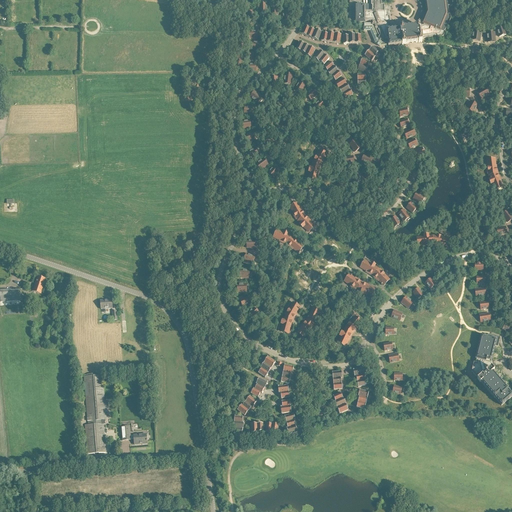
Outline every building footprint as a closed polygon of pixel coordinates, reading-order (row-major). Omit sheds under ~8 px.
[(387,17),(387,11),(384,11),(384,9),(385,9),(385,6),(384,6),(384,5),(381,5),(381,0),(371,0),(371,11),(365,11),(365,5),(354,5),(354,23),(365,23),(365,21),(373,21),(372,23),(373,23),(364,23),(364,26),(363,26),(363,31),(370,31),(375,43),(374,44),(380,47),(381,46),(388,45),(388,46),(402,44),(402,45),(405,44),(413,43),(419,42),(419,43),(422,42),(422,39),(437,37),(437,38),(443,37),(445,33),(444,32),(447,25),(448,26),(451,18),(450,15),(449,15),(448,6),(453,6),(451,0),(432,0),(433,1),(426,2),(428,13),(423,23),(424,24),(424,25),(410,27),(390,30),(387,23),(390,22),(389,19),(389,17),(387,17)] [(279,10),(271,9),(270,18),(278,19),(279,10)] [(253,11),(246,13),(248,21),(256,19),(253,11)] [(310,29),(305,27),(301,34),(306,36),(310,29)] [(504,27),(496,29),(499,37),(506,35),(504,27)] [(315,31),(310,29),(306,36),(312,39),(315,31)] [(322,32),(315,30),(315,31),(312,39),(318,41),(322,32)] [(481,32),(473,31),(472,41),(480,42),(481,32)] [(495,32),(486,33),(487,43),(496,42),(495,32)] [(335,34),(328,33),(328,34),(327,42),(333,43),(335,34)] [(341,35),(335,34),(333,43),(340,45),(341,35)] [(260,43),(251,42),(251,50),(259,51),(260,43)] [(304,44),(299,42),(296,49),(300,52),(304,44)] [(309,47),(304,44),(300,52),(305,54),(309,47)] [(311,59),(315,50),(309,47),(305,54),(305,55),(311,59)] [(379,52),(373,47),(369,51),(375,56),(379,52)] [(254,52),(246,51),(245,59),(254,60),(254,52)] [(325,55),(320,51),(313,58),(319,63),(320,62),(325,55)] [(376,57),(375,56),(369,51),(364,56),(365,56),(371,62),(376,57)] [(329,59),(325,55),(320,62),(324,65),(329,59)] [(370,62),(362,59),(360,65),(368,68),(370,62)] [(334,66),(330,62),(324,68),(327,72),(334,66)] [(256,64),(247,64),(248,72),(256,72),(256,64)] [(368,68),(360,65),(358,70),(366,73),(368,68)] [(338,72),(334,66),(327,72),(326,72),(331,78),(332,77),(338,72)] [(342,76),(338,72),(332,77),(335,81),(342,76)] [(293,75),(285,74),(283,84),(292,85),(293,75)] [(278,77),(270,78),(271,86),(279,85),(278,77)] [(343,78),(335,83),(338,89),(347,85),(343,78)] [(306,86),(299,82),(295,89),(301,94),(306,86)] [(347,85),(338,89),(342,95),(343,95),(350,91),(347,85)] [(485,87),(477,92),(481,100),(489,95),(485,87)] [(314,88),(306,95),(312,101),(319,94),(314,88)] [(469,89),(460,89),(460,97),(469,97),(469,89)] [(262,97),(254,91),(249,98),(258,104),(262,97)] [(353,95),(350,91),(343,95),(346,99),(353,95)] [(313,106),(318,112),(325,107),(320,101),(313,106)] [(478,105),(470,101),(466,110),(473,114),(478,105)] [(253,108),(245,106),(244,114),(252,116),(253,108)] [(407,108),(399,110),(400,117),(408,116),(407,108)] [(407,119),(399,121),(401,129),(409,126),(407,119)] [(251,128),(250,120),(241,121),(243,129),(251,128)] [(412,128),(403,132),(407,140),(415,136),(412,128)] [(253,132),(244,136),(247,143),(256,140),(253,132)] [(414,139),(406,142),(410,149),(418,146),(414,139)] [(356,140),(349,145),(355,152),(362,147),(356,140)] [(422,148),(413,152),(417,159),(425,155),(422,148)] [(255,149),(248,153),(251,160),(259,155),(255,149)] [(322,154),(319,152),(316,156),(315,156),(312,161),(313,162),(312,163),(320,166),(321,164),(322,165),(323,162),(322,161),(327,154),(323,152),(322,154)] [(373,158),(364,155),(361,162),(370,166),(373,158)] [(353,156),(343,158),(345,166),(355,164),(353,156)] [(263,158),(256,164),(261,171),(269,165),(263,158)] [(496,168),(495,159),(491,160),(491,162),(487,163),(488,168),(487,168),(488,174),(489,176),(497,174),(496,171),(497,171),(497,168),(496,168)] [(320,166),(312,163),(311,167),(309,166),(308,171),(309,171),(308,176),(312,177),(311,179),(316,180),(318,172),(319,172),(320,169),(319,169),(320,166)] [(280,171),(273,166),(268,173),(275,179),(280,171)] [(497,174),(489,176),(490,180),(489,180),(491,184),(492,184),(494,188),(497,187),(498,189),(502,187),(499,179),(500,179),(499,176),(498,176),(497,174)] [(426,197),(417,192),(413,199),(421,204),(426,197)] [(267,201),(259,199),(258,207),(266,208),(267,201)] [(417,208),(411,202),(406,208),(412,214),(417,208)] [(301,211),(297,203),(293,206),(294,207),(291,209),(294,214),(293,214),(296,220),(297,220),(297,221),(304,216),(303,214),(304,213),(302,210),(301,211)] [(410,217),(404,209),(398,214),(404,222),(410,217)] [(511,215),(508,210),(501,215),(507,223),(511,219),(511,215)] [(264,215),(257,211),(253,218),(260,222),(264,215)] [(306,218),(304,216),(297,221),(300,224),(299,225),(303,228),(303,227),(307,231),(309,228),(311,229),(314,226),(308,220),(309,219),(307,217),(306,218)] [(396,216),(389,221),(394,228),(401,224),(396,216)] [(259,228),(251,225),(249,232),(257,235),(259,228)] [(506,227),(496,229),(498,237),(507,235),(506,227)] [(283,233),(279,231),(277,235),(276,234),(274,238),(282,242),(281,242),(284,244),(284,243),(287,244),(291,237),(288,235),(288,234),(284,232),(283,233)] [(428,235),(423,236),(424,237),(419,237),(420,241),(417,242),(418,246),(427,245),(427,246),(430,246),(430,245),(432,244),(432,236),(428,236),(428,235)] [(434,236),(432,236),(432,244),(435,245),(435,246),(438,246),(438,245),(447,246),(447,242),(445,241),(445,238),(440,237),(440,236),(434,235),(434,236)] [(293,238),(291,237),(287,244),(289,246),(288,246),(290,248),(291,248),(298,253),(301,250),(299,248),(301,245),(297,242),(298,241),(293,237),(293,238)] [(243,261),(252,265),(255,257),(246,253),(243,261)] [(372,276),(379,268),(375,266),(376,265),(371,262),(371,263),(364,260),(360,268),(366,272),(365,272),(372,276)] [(483,263),(474,263),(475,271),(483,271),(483,263)] [(390,279),(385,274),(385,273),(380,268),(380,269),(379,268),(372,276),(378,282),(378,281),(383,286),(390,279)] [(239,278),(249,279),(250,271),(241,269),(239,278)] [(357,291),(362,282),(356,277),(355,278),(349,274),(344,281),(350,286),(350,287),(355,291),(356,290),(357,291)] [(36,282),(34,286),(32,291),(41,294),(46,279),(38,276),(36,282)] [(485,276),(476,276),(476,284),(485,284),(485,276)] [(431,278),(425,283),(430,290),(436,285),(431,278)] [(373,297),(376,288),(369,285),(369,284),(362,282),(357,291),(361,292),(360,294),(365,296),(366,294),(373,297)] [(237,293),(247,292),(247,284),(237,284),(237,293)] [(419,288),(412,293),(417,300),(424,295),(419,288)] [(485,288),(475,289),(476,298),(486,296),(485,288)] [(27,300),(26,289),(0,290),(0,292),(1,302),(21,300),(27,300)] [(249,295),(239,300),(243,308),(252,304),(249,295)] [(406,296),(401,303),(408,309),(414,303),(406,296)] [(100,301),(101,306),(101,309),(112,308),(111,300),(100,301)] [(488,301),(479,302),(480,310),(489,309),(488,301)] [(294,320),(298,313),(297,313),(301,307),(292,302),(288,309),(288,308),(284,314),(285,315),(284,316),(294,320)] [(253,320),(260,313),(254,307),(247,315),(253,320)] [(318,318),(321,311),(313,307),(310,313),(309,313),(305,320),(314,326),(316,322),(317,323),(319,318),(318,318)] [(403,314),(394,310),(391,318),(400,321),(403,314)] [(489,313),(479,315),(480,323),(491,321),(489,313)] [(292,328),(294,320),(284,316),(283,320),(282,319),(280,325),(282,325),(280,332),(289,335),(291,328),(292,328)] [(314,326),(305,320),(300,326),(301,327),(296,332),(303,338),(309,332),(309,333),(314,327),(313,327),(314,326)] [(358,323),(355,320),(351,324),(347,329),(346,330),(353,335),(355,333),(356,333),(357,331),(362,324),(359,321),(358,323)] [(507,326),(504,324),(502,329),(509,333),(511,328),(507,326)] [(353,335),(346,330),(344,334),(343,333),(341,338),(342,338),(340,342),(344,344),(343,346),(347,348),(351,340),(352,340),(353,338),(352,337),(353,335)] [(487,336),(481,335),(475,359),(476,359),(475,363),(474,362),(471,371),(478,378),(477,380),(480,383),(481,382),(501,406),(511,396),(511,393),(493,372),(494,371),(493,370),(495,368),(493,360),(492,359),(495,346),(498,347),(500,337),(490,335),(490,336),(488,335),(487,336)] [(391,342),(383,344),(385,351),(393,350),(391,342)] [(398,353),(388,355),(390,364),(400,362),(398,353)] [(271,369),(276,362),(268,357),(264,363),(271,369)] [(271,369),(264,363),(260,368),(261,369),(268,374),(271,369)] [(292,374),(294,367),(284,365),(283,372),(291,374),(291,373),(292,374)] [(364,376),(363,368),(354,370),(354,369),(353,370),(354,377),(355,377),(356,377),(364,376)] [(268,374),(261,369),(258,373),(265,378),(268,374)] [(342,378),(341,371),(332,372),(333,379),(341,379),(341,378),(342,378)] [(103,373),(98,374),(84,375),(83,376),(83,379),(84,379),(88,421),(89,421),(89,425),(85,425),(87,454),(106,453),(104,424),(105,424),(105,420),(106,420),(106,417),(109,417),(108,401),(105,401),(103,373)] [(265,389),(268,382),(267,382),(259,378),(256,384),(257,385),(257,386),(264,389),(264,388),(265,389)] [(289,393),(288,385),(279,387),(279,386),(278,386),(279,394),(280,394),(281,394),(289,393)] [(394,385),(392,393),(400,395),(402,387),(394,385)] [(262,394),(264,389),(257,386),(255,389),(253,389),(253,390),(260,394),(260,393),(262,394)] [(258,398),(260,394),(253,390),(251,394),(258,398)] [(367,399),(369,392),(360,390),(358,397),(359,397),(367,399)] [(335,401),(343,398),(341,393),(333,396),(335,401)] [(253,408),(257,402),(250,396),(245,402),(252,407),(253,408)] [(346,404),(343,398),(335,401),(334,402),(337,409),(346,405),(345,404),(346,404)] [(291,407),(290,400),(281,401),(282,407),(281,407),(281,406),(280,407),(281,408),(291,407)] [(252,407),(245,402),(242,406),(242,407),(248,412),(252,407)] [(242,407),(242,406),(241,405),(237,410),(245,416),(248,412),(242,407)] [(348,410),(346,405),(337,409),(339,414),(348,410)] [(295,420),(293,414),(284,416),(286,423),(294,421),(295,420)] [(296,427),(294,421),(286,423),(287,428),(286,428),(287,429),(296,427)] [(243,430),(244,422),(243,422),(243,423),(242,423),(242,424),(234,423),(233,428),(234,429),(234,430),(242,431),(242,430),(243,430)] [(278,434),(279,426),(279,425),(272,424),(271,433),(270,433),(270,434),(278,435),(278,434)] [(121,427),(122,436),(122,441),(131,440),(134,439),(134,445),(140,444),(142,444),(147,444),(147,441),(147,434),(131,435),(130,427),(121,427)]
